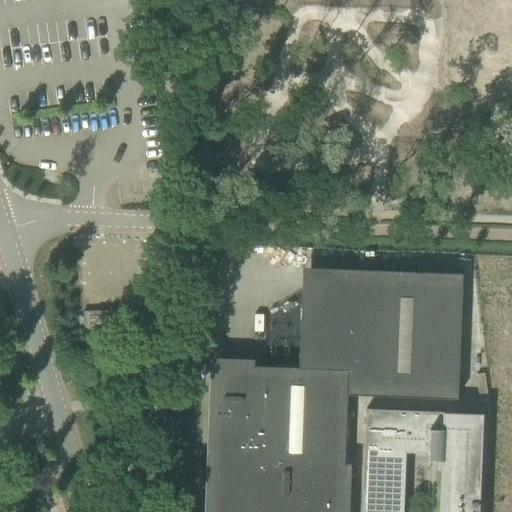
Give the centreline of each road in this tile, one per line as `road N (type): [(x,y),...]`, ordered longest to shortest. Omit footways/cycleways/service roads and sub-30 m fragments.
road 1 (residential): [(56,412),(11,265)]
road 2 (unknown): [(207,223),(205,272),(281,279)]
